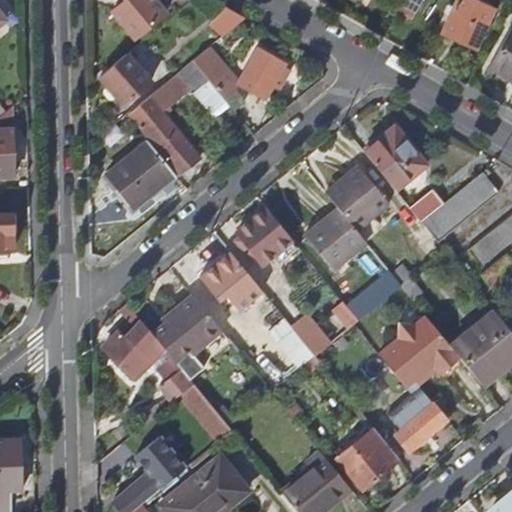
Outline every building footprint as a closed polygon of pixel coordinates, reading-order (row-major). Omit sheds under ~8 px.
[(155,0),(118,0),(123,5),(114,12),(136,38),(165,12),(155,0)] [(403,0),(397,10),(411,18),(420,0),(403,0)] [(492,10),(468,0),(455,0),(441,33),(475,49),(492,10)] [(245,17),(230,9),(212,24),(223,36),(245,17)] [(511,81),(511,26),(487,68),(511,81)] [(239,84),(267,98),(286,62),(259,48),(239,84)] [(205,50),(193,60),(208,74),(229,93),(240,80),(205,50)] [(129,53),(101,75),(110,85),(106,88),(106,92),(111,97),(114,98),(118,95),(126,104),(152,82),(129,53)] [(193,60),(189,63),(202,79),(208,74),(193,60)] [(189,63),(187,65),(170,79),(141,103),(154,119),(174,103),(202,79),(189,63)] [(212,148),(174,103),(154,119),(191,165),(212,148)] [(5,111),(0,115),(0,129),(12,129),(12,106),(5,111)] [(364,151),(396,190),(427,164),(396,125),(364,151)] [(12,129),(0,129),(0,176),(14,177),(12,129)] [(186,166),(159,133),(119,166),(146,199),(186,166)] [(329,197),(338,207),(341,212),(357,231),(391,204),(360,166),(345,177),(349,181),(329,197)] [(444,203),(421,221),(425,226),(438,241),(499,192),(483,172),(444,203)] [(326,193),(329,197),(349,181),(345,177),(326,193)] [(421,221),(444,203),(433,189),(410,207),(421,221)] [(341,212),(338,207),(318,224),(321,228),(341,212)] [(264,211),(237,234),(263,266),(271,258),(278,266),(297,250),(264,211)] [(357,231),(341,212),(321,228),(318,224),(305,235),(333,270),(367,243),(357,231)] [(0,250),(13,250),(12,214),(0,214),(0,250)] [(511,248),(511,215),(469,250),(485,270),(511,248)] [(444,249),(438,241),(425,226),(412,236),(432,260),(444,249)] [(511,248),(485,270),(482,272),(493,289),(511,273),(511,248)] [(246,298),(255,290),(231,261),(203,283),(216,298),(234,283),(246,298)] [(360,315),(401,284),(390,269),(349,299),(360,315)] [(410,277),(401,285),(414,300),(423,292),(410,277)] [(153,335),(164,348),(182,370),(190,381),(205,368),(195,356),(224,332),(193,295),(166,317),(170,321),(153,335)] [(358,320),(343,301),(333,308),(348,328),(353,324),(358,320)] [(511,361),(511,332),(494,311),(451,346),(461,358),(478,379),(494,367),(499,372),(511,361)] [(292,328),(314,355),(331,342),(308,315),(292,328)] [(461,358),(451,346),(427,316),(418,324),(399,323),(399,340),(379,356),(408,389),(416,382),(436,367),(442,375),(461,358)] [(153,335),(142,322),(123,337),(117,330),(103,341),(131,375),(164,348),(153,335)] [(173,401),(180,395),(193,384),(190,381),(182,370),(161,388),(173,401)] [(431,402),(433,401),(416,382),(408,389),(407,390),(412,396),(391,414),(402,427),(394,433),(409,451),(446,420),(431,402)] [(193,384),(180,395),(218,441),(231,430),(228,426),(193,384)] [(399,459),(373,427),(336,457),(362,489),(399,459)] [(0,511),(15,511),(15,491),(24,491),(24,440),(0,440),(0,511)] [(133,480),(147,466),(124,445),(110,459),(133,480)] [(325,511),(353,490),(320,450),(307,462),(311,467),(281,491),(298,511),(325,511)] [(160,505),(165,511),(220,511),(248,490),(220,456),(160,505)] [(168,482),(183,470),(178,464),(171,468),(161,459),(155,466),(168,482)] [(123,511),(130,511),(142,503),(164,485),(152,471),(115,502),(123,511)] [(495,511),(511,511),(511,490),(505,496),(508,501),(495,511)] [(130,511),(149,511),(142,503),(130,511)]
